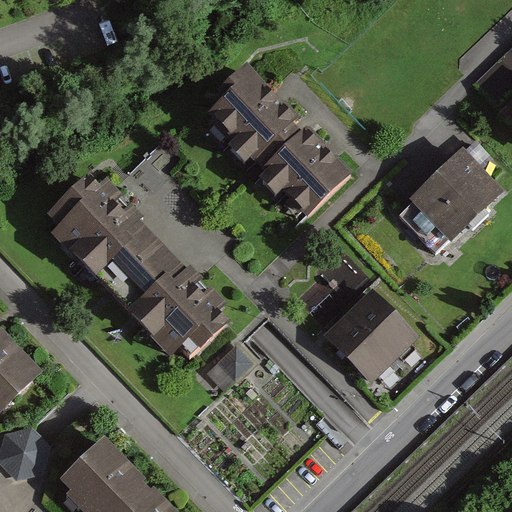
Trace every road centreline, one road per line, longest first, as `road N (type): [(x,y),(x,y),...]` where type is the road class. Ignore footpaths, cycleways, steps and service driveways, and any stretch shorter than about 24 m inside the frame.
road 1 (residential): [(0,271),(232,511)]
road 2 (residential): [(511,326),(322,511)]
